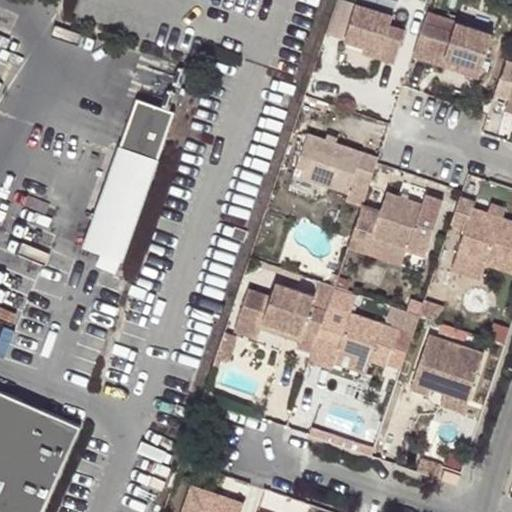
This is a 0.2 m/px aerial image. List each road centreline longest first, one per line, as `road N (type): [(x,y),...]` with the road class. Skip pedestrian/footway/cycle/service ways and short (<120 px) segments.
road 1 (residential): [(455,511),(201,422)]
road 2 (residential): [(467,511),(511,371)]
road 3 (residential): [(511,173),(385,129)]
